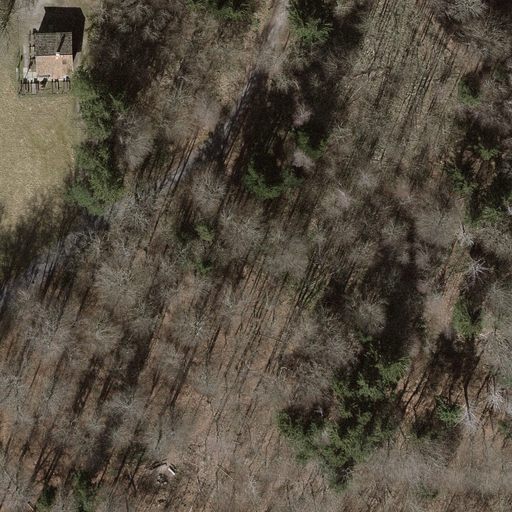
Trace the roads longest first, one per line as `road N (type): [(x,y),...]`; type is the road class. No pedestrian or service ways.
road 1 (track): [(0,303),(199,161),(249,89),(286,0)]
road 2 (track): [(76,0),(85,238)]
